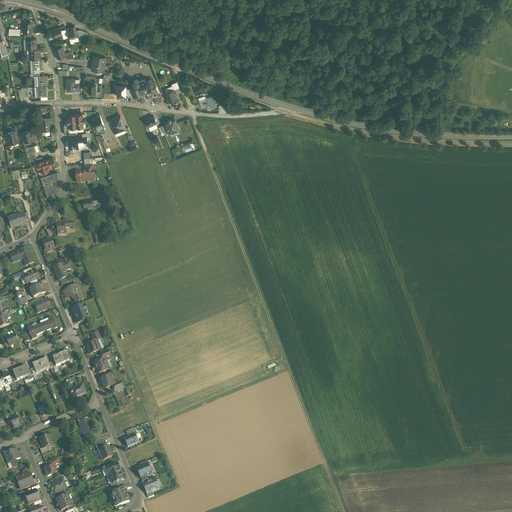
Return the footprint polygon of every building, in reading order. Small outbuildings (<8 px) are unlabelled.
[(31,23),(24,23),(24,28),(24,33),(31,33),(32,33),(32,28),(31,28),(31,26),(31,23)] [(75,26),(71,27),(72,33),(68,34),(69,38),(77,37),(76,30),(80,30),(75,28),(75,26)] [(60,27),(50,30),(52,37),(62,34),(60,27)] [(31,39),(26,40),(26,50),(29,50),(37,49),(36,39),(31,39)] [(3,45),(0,45),(0,49),(3,60),(8,58),(7,53),(9,53),(8,48),(6,49),(5,48),(3,40),(2,41),(2,43),(3,45)] [(62,47),(54,50),(57,59),(65,56),(65,54),(62,47)] [(37,49),(29,50),(30,60),(32,60),(40,60),(40,49),(37,49)] [(72,51),(65,54),(65,56),(66,60),(74,59),(72,51)] [(106,58),(94,56),(91,70),(103,73),(106,58)] [(40,60),(32,60),(33,71),(39,70),(44,70),(43,60),(40,60)] [(47,76),(39,76),(39,77),(37,77),(37,87),(46,87),(48,86),(47,76)] [(75,80),(67,80),(67,92),(80,92),(80,85),(75,85),(75,80)] [(144,80),(138,82),(138,81),(137,80),(134,81),(134,82),(134,84),(133,84),(138,100),(140,99),(141,100),(142,101),(144,100),(144,99),(144,98),(148,96),(150,101),(154,99),(155,100),(156,101),(158,100),(158,99),(158,98),(160,97),(154,82),(152,82),(152,81),(151,80),(148,81),(148,82),(148,84),(146,85),(144,80)] [(37,87),(36,87),(37,98),(47,97),(46,87),(37,87)] [(25,89),(21,90),(22,92),(18,92),(20,99),(27,97),(26,92),(25,89)] [(174,90),(165,93),(169,103),(177,99),(176,96),(177,96),(174,90)] [(209,98),(199,101),(200,104),(202,108),(209,105),(210,109),(216,107),(212,97),(209,98)] [(82,115),(75,116),(76,128),(83,128),(83,123),(85,123),(84,117),(82,118),(82,115)] [(75,116),(68,116),(68,119),(67,119),(67,124),(69,124),(70,129),(76,128),(75,116)] [(120,117),(110,121),(115,133),(119,131),(119,132),(125,130),(125,129),(120,117)] [(154,117),(145,120),(148,127),(157,124),(154,117)] [(100,118),(92,121),(95,129),(104,126),(100,118)] [(50,120),(41,121),(42,133),(51,132),(50,120)] [(179,131),(175,120),(171,121),(168,122),(164,124),(165,126),(169,134),(169,135),(172,134),(172,133),(172,132),(175,131),(176,131),(176,132),(179,131)] [(16,131),(7,133),(9,145),(19,142),(16,131)] [(31,131),(22,133),(24,142),(33,140),(32,134),(31,131)] [(74,140),(68,141),(69,150),(78,149),(78,143),(77,139),(74,139),(74,140)] [(34,147),(25,149),(28,159),(36,157),(35,153),(36,153),(34,147)] [(53,159),(44,162),(44,161),(43,161),(43,162),(37,163),(41,175),(46,173),(48,173),(47,170),(47,167),(51,166),(55,165),(53,159)] [(93,169),(84,170),(85,171),(76,172),(77,181),(92,180),(92,174),(93,174),(93,169)] [(12,171),(13,180),(22,179),(21,172),(17,173),(16,171),(12,171)] [(42,178),(45,189),(52,187),(51,182),(59,179),(57,173),(48,176),(47,176),(42,178)] [(45,189),(47,198),(51,197),(52,197),(55,196),(53,187),(52,187),(45,189)] [(92,200),(89,201),(89,200),(87,200),(87,202),(83,202),(84,211),(93,210),(93,204),(92,200)] [(24,214),(17,217),(20,226),(27,224),(26,221),(24,214)] [(17,217),(9,219),(10,223),(12,229),(20,226),(17,217)] [(63,224),(57,225),(58,234),(67,233),(66,227),(66,223),(63,224)] [(51,239),(43,242),(47,252),(55,248),(51,239)] [(27,248),(10,255),(13,263),(23,259),(26,266),(33,262),(27,248)] [(63,264),(54,268),(59,281),(60,281),(68,277),(66,271),(71,268),(68,263),(63,265),(63,264)] [(32,271),(28,273),(29,274),(24,276),(25,279),(27,284),(40,279),(36,271),(33,273),(32,271)] [(23,272),(12,276),(14,280),(15,281),(20,279),(21,280),(25,279),(24,276),(29,274),(28,273),(24,275),(23,272)] [(42,284),(30,289),(34,298),(46,293),(42,284)] [(75,286),(68,289),(68,290),(65,292),(66,295),(65,295),(67,298),(72,296),(72,298),(74,299),(75,298),(76,302),(82,299),(80,294),(82,293),(79,286),(79,284),(75,286)] [(26,298),(20,300),(22,306),(28,303),(26,298)] [(38,302),(34,304),(35,304),(38,313),(51,307),(48,298),(38,302)] [(78,308),(72,311),(78,324),(88,319),(85,312),(87,311),(85,305),(78,308)] [(2,318),(0,319),(0,329),(3,328),(9,325),(6,317),(2,318)] [(54,320),(41,325),(44,332),(52,329),(53,330),(57,328),(54,320)] [(41,325),(33,329),(33,331),(30,332),(33,339),(37,338),(36,336),(44,332),(41,325)] [(98,332),(92,335),(94,341),(97,340),(97,341),(101,339),(98,332)] [(15,334),(6,338),(8,344),(9,347),(19,343),(15,334)] [(94,341),(88,344),(90,349),(88,350),(90,354),(101,350),(97,341),(97,340),(94,341)] [(70,350),(59,354),(63,363),(70,360),(67,354),(71,353),(70,350)] [(108,350),(100,353),(103,360),(105,359),(105,361),(111,358),(108,350)] [(59,354),(52,357),(54,361),(56,366),(63,363),(59,354)] [(46,358),(39,361),(43,370),(50,367),(48,363),(46,358)] [(103,360),(101,360),(101,359),(98,360),(98,362),(94,363),(98,374),(109,369),(105,361),(105,359),(103,360)] [(39,361),(32,364),(36,373),(43,370),(39,361)] [(27,366),(20,369),(23,378),(30,375),(29,370),(27,366)] [(20,369),(13,371),(15,376),(16,380),(23,378),(20,369)] [(8,375),(1,378),(4,386),(11,383),(9,378),(8,375)] [(111,375),(101,379),(102,381),(103,382),(104,385),(105,389),(113,385),(116,384),(115,382),(113,381),(111,375)] [(121,382),(116,384),(113,385),(116,391),(124,388),(121,382)] [(83,384),(70,390),(72,394),(73,393),(76,400),(76,399),(87,394),(83,384)] [(10,419),(11,423),(14,429),(21,426),(17,416),(10,419)] [(96,433),(94,428),(90,419),(79,424),(84,435),(88,433),(89,436),(93,435),(94,437),(100,435),(99,432),(96,433)] [(134,428),(126,432),(129,437),(135,434),(136,435),(137,434),(134,428)] [(129,437),(124,439),(128,447),(139,443),(137,439),(136,435),(135,434),(129,437)] [(49,435),(40,440),(43,448),(44,449),(47,447),(47,446),(53,443),(49,435)] [(100,435),(94,437),(96,443),(102,440),(100,435)] [(96,443),(94,444),(98,451),(99,450),(105,448),(102,440),(96,443)] [(105,448),(99,450),(98,451),(102,459),(104,460),(113,456),(109,446),(105,448)] [(17,449),(4,454),(8,464),(10,463),(16,460),(20,458),(19,458),(18,454),(18,453),(17,449)] [(16,460),(10,463),(13,468),(19,466),(16,460)] [(111,467),(106,469),(108,475),(109,475),(120,471),(117,464),(111,467)] [(50,467),(45,469),(46,473),(46,474),(47,476),(48,477),(57,473),(56,469),(56,468),(55,465),(50,467)] [(147,465),(141,467),(137,469),(141,478),(147,476),(149,475),(150,476),(151,475),(152,474),(151,472),(150,472),(147,465)] [(120,471),(109,475),(112,484),(113,484),(116,482),(123,479),(122,476),(122,475),(122,473),(120,473),(120,471)] [(18,479),(17,480),(18,483),(19,483),(21,487),(24,488),(34,485),(29,474),(28,475),(18,479)] [(56,482),(50,484),(52,488),(51,488),(52,492),(53,491),(55,495),(67,490),(63,479),(56,482)] [(149,483),(143,485),(147,494),(152,492),(159,489),(155,480),(149,483)] [(116,482),(113,484),(112,484),(110,485),(112,490),(119,488),(116,482)] [(120,491),(111,494),(116,507),(121,505),(129,502),(127,498),(128,497),(129,495),(127,494),(126,495),(124,489),(120,491)] [(29,493),(25,495),(29,506),(34,504),(41,501),(36,490),(29,493)] [(62,498),(57,500),(58,503),(59,503),(60,506),(70,501),(68,496),(62,498)] [(70,501),(60,506),(60,508),(61,511),(67,509),(72,507),(72,506),(70,501)]
